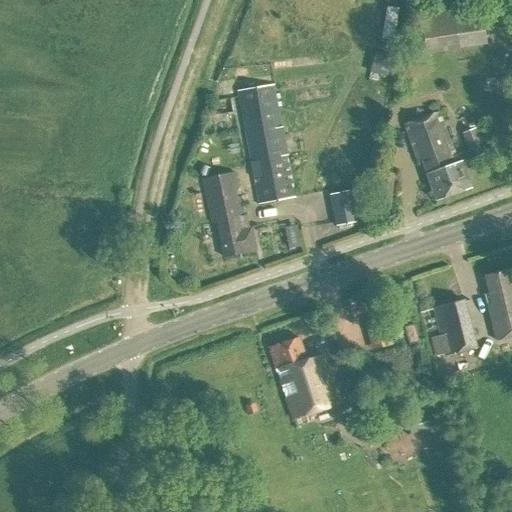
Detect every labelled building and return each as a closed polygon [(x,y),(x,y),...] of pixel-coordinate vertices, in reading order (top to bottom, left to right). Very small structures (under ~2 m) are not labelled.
[(426,53),(486,43),(481,12),(453,16),(450,5),(419,10),(426,53)] [(368,73),(386,77),(390,57),(372,53),(368,73)] [(293,199),(289,176),(274,85),(237,92),(257,205),(293,199)] [(476,129),(462,134),(469,151),(454,156),(438,111),(403,124),(417,163),(422,162),(436,201),(471,188),(462,163),(486,154),(476,129)] [(391,202),(393,174),(379,173),(377,201),(391,202)] [(244,227),(234,174),(203,179),(211,223),(217,222),(223,255),(255,249),(251,226),(244,227)] [(352,191),(331,195),(337,226),(358,222),(352,191)] [(487,305),(496,339),(511,334),(511,270),(482,278),(489,305),(487,305)] [(447,352),(477,343),(464,300),(434,308),(447,352)] [(368,323),(375,346),(395,340),(388,317),(368,323)] [(404,325),(409,342),(419,339),(414,322),(404,325)] [(306,361),(297,338),(269,349),(295,419),(339,402),(321,355),(306,361)] [(247,416),(258,413),(255,403),(244,407),(247,416)] [(447,454),(437,428),(384,448),(392,470),(409,464),(410,468),(447,454)]
